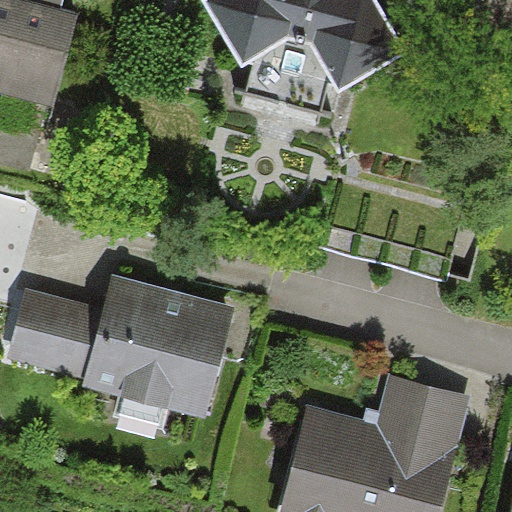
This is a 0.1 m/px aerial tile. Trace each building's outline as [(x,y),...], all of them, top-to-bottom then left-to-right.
[(0,0),(0,94),(4,95),(0,110),(0,162),(31,171),(72,15),(58,11),(60,0),(0,0)] [(206,0),(243,64),(341,88),(405,51),(375,0),(206,0)] [(511,0),(471,0),(462,33),(511,46),(511,0)] [(30,290),(11,361),(210,415),(238,312),(115,278),(106,311),(30,290)] [(283,406),(256,511),(448,511),(476,404),(391,383),(379,430),(283,406)]
